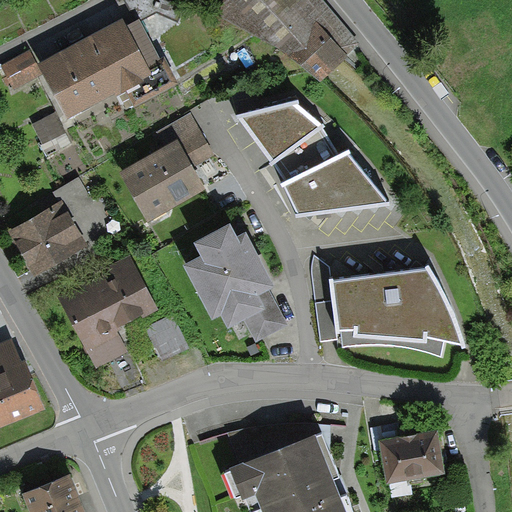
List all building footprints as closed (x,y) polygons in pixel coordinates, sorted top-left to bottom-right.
[(126,0),(129,5),(134,2),(143,19),(157,11),(179,21),(187,0),(186,0),(126,0)] [(295,0),(287,7),(280,0),(215,0),(209,6),(279,45),(321,76),(330,68),(361,40),(325,0),(295,0)] [(129,5),(37,54),(68,111),(115,85),(126,106),(179,77),(165,49),(161,52),(143,19),(134,2),(129,5)] [(31,46),(1,61),(14,86),(44,71),(31,46)] [(299,88),(236,107),(272,159),(279,154),(289,167),(281,171),(297,205),(391,192),(390,188),(388,188),(351,143),(352,141),(350,137),(329,148),(316,127),(326,119),(324,116),(322,116),(298,93),(301,92),(299,88)] [(72,141),(56,109),(32,121),(43,141),(41,142),(47,154),(72,141)] [(119,163),(148,214),(207,181),(196,161),(214,151),(191,110),(156,129),(162,139),(119,163)] [(73,213),(95,201),(80,174),(53,189),(58,198),(63,195),(73,213)] [(9,225),(35,271),(89,241),(73,213),(63,195),(58,198),(9,225)] [(184,252),(213,307),(222,302),(229,315),(241,309),(257,339),(289,322),(266,279),(277,274),(247,218),(237,223),(230,210),(195,228),(202,242),(184,252)] [(90,275),(58,291),(97,366),(130,349),(119,326),(160,305),(132,250),(110,262),(112,265),(91,276),(90,275)] [(426,256),(335,267),(330,267),(314,252),(312,268),(316,300),(333,298),(336,323),(342,322),(343,336),(359,333),(377,332),(395,334),(411,336),(426,340),(441,347),(445,330),(462,334),(462,337),(466,336),(429,253),(426,256)] [(333,298),(316,300),(320,338),(338,337),(336,323),(333,298)] [(174,310),(145,324),(162,358),(191,344),(174,310)] [(0,421),(47,401),(25,351),(22,353),(13,331),(0,336),(0,421)] [(358,511),(321,421),(288,421),(259,432),(256,426),(228,431),(237,452),(230,454),(232,460),(224,462),(236,489),(244,486),(254,511),(358,511)] [(380,432),(400,429),(400,425),(399,421),(371,425),(377,459),(384,458),(380,432)] [(384,458),(387,476),(408,473),(410,480),(425,478),(424,471),(442,468),(443,475),(456,473),(454,466),(445,467),(438,423),(416,426),(416,423),(400,425),(400,429),(380,432),(384,458)] [(90,511),(71,465),(23,485),(33,511),(90,511)]
